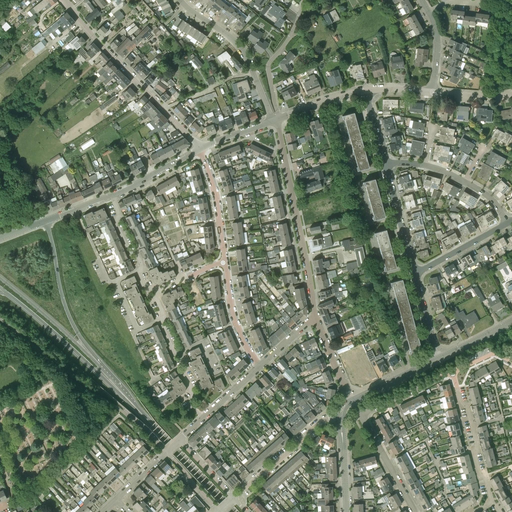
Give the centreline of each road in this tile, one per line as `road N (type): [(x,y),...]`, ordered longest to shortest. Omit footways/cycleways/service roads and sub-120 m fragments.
road 1 (residential): [(315,318),(276,119)]
road 2 (primary): [(232,511),(115,387)]
road 3 (primary): [(115,387),(0,278)]
road 4 (primary): [(0,287),(115,387)]
road 5 (residential): [(162,109),(63,0)]
road 6 (residential): [(233,498),(318,422),(340,416)]
road 7 (residential): [(491,503),(452,372)]
